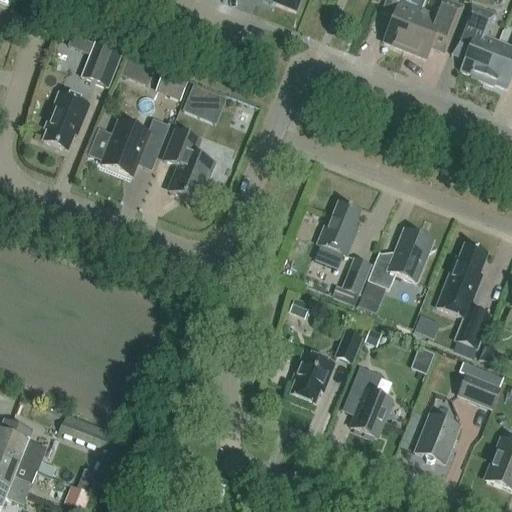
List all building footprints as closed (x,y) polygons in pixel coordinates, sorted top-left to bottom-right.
[(265,0),(294,11),(298,0),(265,0)] [(402,0),(386,0),(382,9),(395,15),(383,46),(404,54),(419,17),(422,8),(402,0)] [(430,21),(419,17),(404,54),(425,63),(429,52),(442,58),(461,11),(438,2),(430,21)] [(470,81),(482,85),(498,45),(485,40),(494,18),(470,8),(450,58),(463,63),(459,74),(471,79),(470,81)] [(511,48),(511,50),(498,45),(482,85),(493,90),(494,88),(505,93),(511,76),(511,48)] [(95,47),(81,82),(107,92),(121,58),(95,47)] [(147,90),(154,71),(127,60),(119,79),(147,90)] [(154,95),(179,104),(186,86),(162,76),(154,95)] [(192,88),(184,106),(201,113),(208,95),(192,88)] [(42,144),(67,154),(77,128),(80,129),(88,109),(58,97),(44,132),(47,133),(42,144)] [(98,133),(87,159),(102,165),(101,168),(131,180),(143,151),(157,156),(168,130),(152,124),(147,137),(118,125),(112,139),(98,133)] [(193,159),(199,144),(175,134),(163,164),(178,170),(169,195),(196,206),(212,167),(193,159)] [(327,220),(316,248),(346,260),(357,232),(353,230),(359,216),(337,207),(331,221),(327,220)] [(391,262),(378,256),(366,285),(385,292),(388,294),(394,278),(416,286),(428,256),(435,253),(432,246),(433,245),(432,244),(429,237),(421,240),(403,233),(391,262)] [(481,279),(478,277),(486,258),(463,249),(458,263),(455,261),(436,311),(463,322),(467,311),(468,311),(481,279)] [(335,289),(331,300),(355,309),(358,300),(371,269),(352,261),(340,292),(335,289)] [(366,285),(356,310),(375,317),(385,292),(366,285)] [(288,316),(304,322),(310,308),(294,302),(288,316)] [(488,320),(468,311),(467,311),(463,322),(454,345),(475,354),(488,320)] [(424,318),(417,334),(436,341),(442,326),(424,318)] [(380,338),(369,333),(364,345),(375,350),(380,338)] [(351,368),(361,341),(344,334),(333,361),(351,368)] [(326,385),(333,368),(303,356),(292,383),(295,384),(289,398),(314,408),(323,384),(326,385)] [(461,366),(458,375),(498,391),(502,382),(461,366)] [(373,398),(381,379),(359,370),(348,396),(361,402),(349,431),(376,441),(391,405),(373,398)] [(499,392),(465,378),(456,400),(490,414),(499,392)] [(425,464),(430,466),(434,464),(444,468),(459,430),(429,418),(414,456),(423,460),(425,464)] [(108,459),(114,442),(62,422),(56,439),(76,446),(77,444),(88,448),(87,452),(108,459)] [(4,423),(0,432),(0,461),(18,468),(18,469),(35,476),(44,452),(27,446),(32,434),(4,423)] [(511,446),(500,442),(490,466),(493,467),(486,485),(511,495),(511,446)] [(35,476),(18,469),(18,468),(0,461),(0,487),(26,498),(35,476)] [(37,474),(52,480),(55,472),(41,466),(37,474)] [(83,492),(101,498),(108,478),(90,472),(83,492)] [(22,508),(26,498),(0,487),(0,511),(5,501),(22,508)] [(78,493),(71,508),(78,511),(83,511),(90,498),(78,493)]
